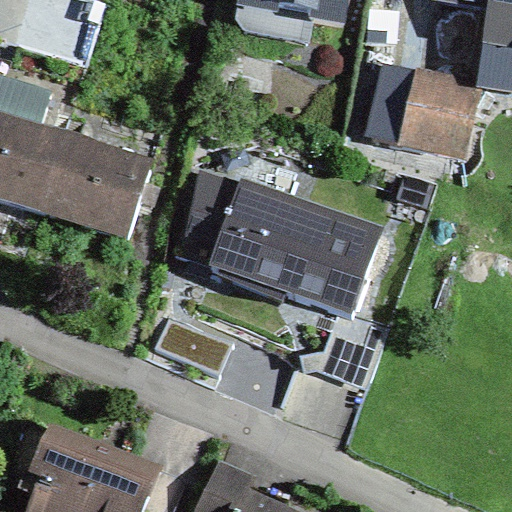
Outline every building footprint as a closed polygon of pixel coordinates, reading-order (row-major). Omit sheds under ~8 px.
[(251,0),(250,7),(345,23),(348,0),(251,0)] [(511,0),(437,0),(437,3),(496,12),(491,45),(511,48),(511,0)] [(42,215),(64,145),(38,136),(51,97),(0,81),(0,201),(15,206),(42,215)] [(481,95),(419,81),(403,147),(466,162),(481,95)] [(151,172),(64,145),(42,215),(129,242),(151,172)] [(353,315),(379,242),(242,195),(230,229),(220,226),(226,211),(197,203),(177,258),(339,314),(352,319),(353,315)] [(0,251),(15,206),(0,201),(0,251)] [(391,329),(353,315),(352,319),(339,314),(321,364),(371,382),(391,329)] [(171,317),(156,350),(220,378),(235,345),(171,317)] [(175,511),(186,485),(51,435),(31,489),(42,493),(35,511),(175,511)] [(199,511),(235,511),(241,501),(244,502),(252,482),(218,468),(199,511)] [(265,511),(244,502),(241,501),(235,511),(265,511)]
